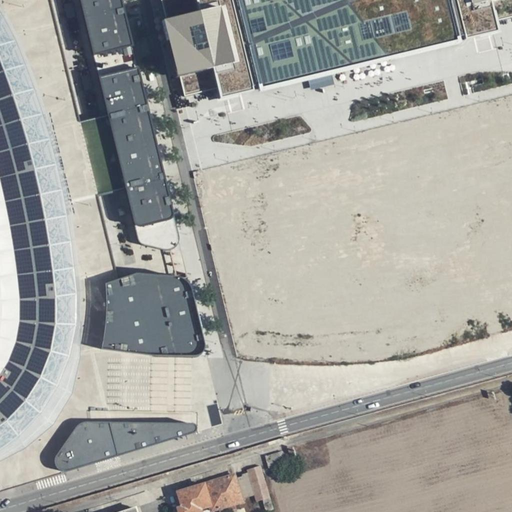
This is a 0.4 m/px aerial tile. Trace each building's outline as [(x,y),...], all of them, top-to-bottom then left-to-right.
[(152,423),(152,412),(195,412),(194,388),(194,357),(153,353),(104,348),(108,305),(106,283),(117,278),(98,199),(128,192),(110,119),(82,126),(51,0),(36,0),(29,5),(26,0),(0,0),(0,491),(64,473),(60,472),(56,470),(54,465),(53,461),(54,456),(76,426),(79,424),(85,423),(152,423)] [(81,0),(95,56),(100,78),(110,119),(128,192),(140,242),(146,245),(169,249),(177,245),(179,237),(139,69),(134,46),(123,0),(81,0)] [(231,0),(254,95),(318,80),(393,62),(452,48),(439,0),(231,0)] [(511,0),(456,0),(466,39),(501,31),(498,20),(511,17),(511,0)] [(232,84),(216,14),(163,26),(179,96),(232,84)] [(137,272),(117,278),(106,283),(108,305),(104,348),(153,353),(194,357),(201,354),(205,347),(203,340),(191,287),(187,282),(180,276),(137,272)] [(60,472),(64,473),(158,444),(193,433),(196,431),(197,429),(197,426),(195,425),(193,424),(152,423),(85,423),(79,424),(76,426),(54,456),(53,461),(54,465),(56,470),(60,472)] [(286,464),(283,453),(266,458),(270,469),(286,464)] [(266,511),(269,511),(274,511),(261,468),(247,471),(248,474),(243,476),(244,479),(236,481),(234,476),(177,493),(182,508),(177,509),(178,511),(200,511),(200,510),(209,507),(210,511),(212,511),(218,510),(219,511),(224,511),(237,508),(236,505),(239,504),(241,510),(245,509),(243,503),(245,502),(244,498),(254,495),(257,502),(263,500),(266,511)]
